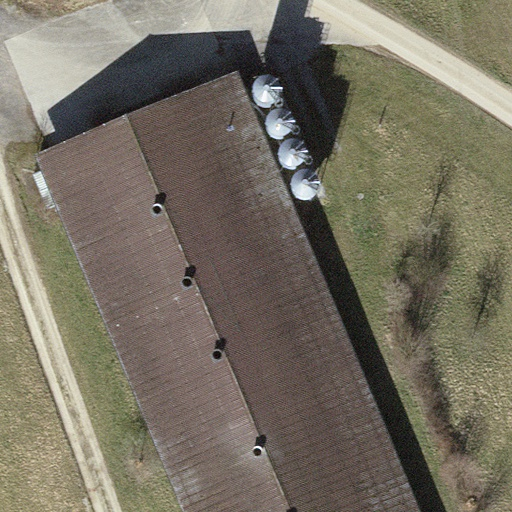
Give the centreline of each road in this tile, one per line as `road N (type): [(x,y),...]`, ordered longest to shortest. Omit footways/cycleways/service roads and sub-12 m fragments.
road 1 (track): [(0,199),(112,511)]
road 2 (track): [(0,84),(231,0)]
road 3 (track): [(332,0),(511,109)]
